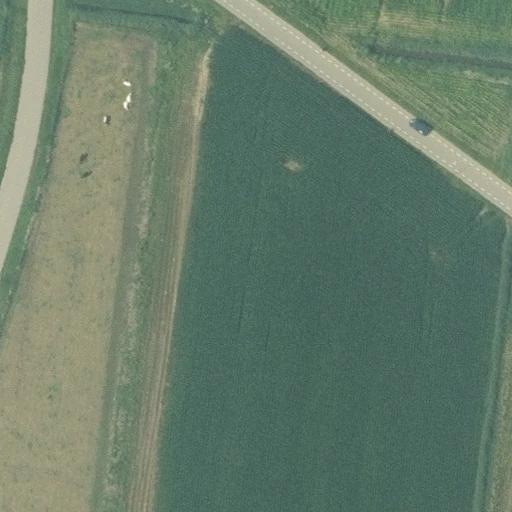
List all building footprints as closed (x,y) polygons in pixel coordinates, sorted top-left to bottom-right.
[(301,0),(296,7),(313,20),(327,0),(301,0)] [(349,0),(327,0),(313,20),(330,32),(352,2),(349,0)] [(470,0),(441,0),(439,3),(469,24),(481,8),(470,0)] [(439,3),(427,19),(457,41),(469,24),(439,3)] [(393,11),(388,18),(398,25),(403,18),(393,11)] [(388,18),(384,24),(393,31),(398,25),(388,18)] [(427,19),(415,37),(444,58),(457,41),(427,19)] [(415,37),(401,55),(431,77),(444,58),(415,37)]
